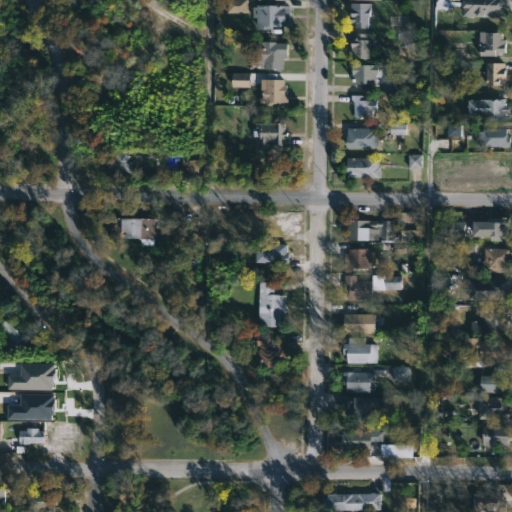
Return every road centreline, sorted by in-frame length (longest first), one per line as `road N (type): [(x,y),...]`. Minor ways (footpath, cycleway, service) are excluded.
road 1 (residential): [(0,468),(511,474)]
road 2 (residential): [(0,193),(511,199)]
road 3 (residential): [(323,0),(317,472)]
road 4 (residential): [(71,194),(81,241),(93,255),(240,373),(274,471)]
road 5 (residential): [(33,0),(58,50),(71,194)]
road 6 (residential): [(92,362),(90,511)]
road 7 (residential): [(0,270),(92,362)]
